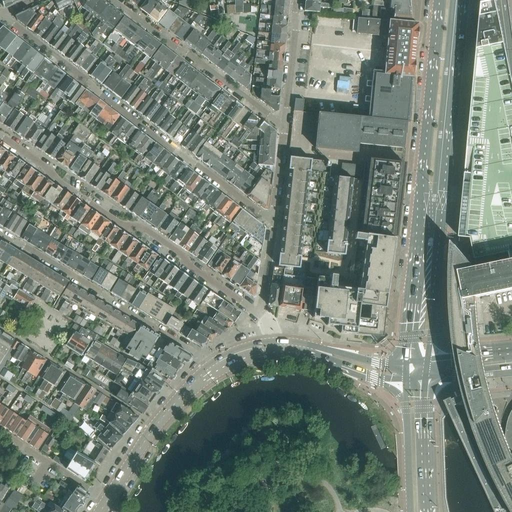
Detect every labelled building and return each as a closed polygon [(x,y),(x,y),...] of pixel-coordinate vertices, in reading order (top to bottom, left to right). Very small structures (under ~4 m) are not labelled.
[(53,0),(59,10),(60,10),(64,14),(70,12),(67,6),(73,4),(74,3),(72,0),(53,0)] [(82,8),(85,4),(88,0),(77,0),(82,3),(81,6),(77,3),(75,5),(78,14),(83,8),(82,8)] [(88,0),(85,4),(82,8),(83,8),(86,11),(82,15),(85,20),(99,0),(88,0)] [(108,5),(101,0),(99,0),(85,20),(86,24),(92,16),(97,19),(108,5)] [(146,0),(139,9),(148,16),(160,0),(157,0),(157,1),(155,0),(146,0)] [(161,0),(160,0),(148,16),(157,22),(167,9),(173,2),(170,1),(167,0),(166,0),(163,5),(160,3),(162,0),(161,0)] [(177,0),(178,4),(190,9),(189,0),(177,0)] [(275,2),(274,7),(288,8),(289,0),(261,0),(262,0),(275,2)] [(385,0),(384,6),(384,8),(380,8),(380,17),(388,18),(389,13),(393,14),(393,18),(412,20),(409,0),(385,0)] [(468,148),(465,172),(464,189),(463,195),(462,203),(459,237),(471,239),(472,243),(475,259),(509,252),(511,261),(511,260),(511,30),(507,0),(501,0),(496,1),(495,1),(488,3),(482,4),(473,97),(470,125),(468,144),(468,148)] [(53,1),(46,8),(49,10),(54,4),(53,1)] [(332,4),(320,3),(305,1),(304,11),(314,12),(331,14),(332,4)] [(243,13),(243,4),(240,4),(238,3),(234,3),(235,5),(235,12),(235,14),(243,13)] [(115,10),(108,5),(97,19),(100,21),(91,33),(93,37),(94,38),(115,10)] [(235,5),(226,6),(227,14),(233,14),(235,14),(235,12),(235,5)] [(269,10),(268,15),(288,17),(288,8),(274,7),(261,5),(261,9),(269,10)] [(26,27),(42,7),(42,6),(39,10),(36,8),(32,12),(29,10),(15,16),(17,20),(26,27)] [(167,30),(183,8),(178,6),(173,14),(168,11),(159,23),(167,30)] [(46,9),(42,7),(26,27),(34,33),(45,18),(49,13),(45,10),(46,9)] [(181,20),(188,10),(183,8),(167,30),(175,36),(185,23),(181,20)] [(58,11),(57,10),(53,15),(48,21),(45,18),(34,33),(41,38),(57,16),(60,13),(58,12),(58,11)] [(122,16),(115,10),(94,38),(97,40),(107,27),(111,30),(122,16)] [(219,17),(219,15),(218,15),(218,10),(210,10),(211,17),(218,21),(219,17)] [(273,20),(272,24),(287,26),(288,17),(268,15),(260,14),(260,18),(273,20)] [(57,16),(41,38),(48,44),(63,24),(59,20),(60,18),(57,16)] [(124,17),(113,31),(117,34),(114,37),(112,40),(109,45),(108,44),(106,47),(110,50),(131,23),(124,17)] [(384,21),(381,20),(377,20),(358,18),(356,33),(388,37),(384,75),(375,74),(371,119),(406,122),(409,122),(412,78),(413,78),(416,40),(417,39),(418,24),(393,21),(388,21),(384,21)] [(76,24),(74,20),(70,21),(72,23),(64,34),(60,31),(49,45),(57,51),(75,26),(76,24)] [(85,27),(82,21),(76,24),(75,26),(57,51),(64,56),(75,42),(70,38),(75,32),(77,33),(76,32),(80,35),(82,32),(85,27)] [(175,36),(184,42),(197,25),(192,21),(189,26),(185,23),(175,36)] [(138,28),(131,23),(110,50),(113,52),(123,39),(128,42),(138,28)] [(272,28),(271,34),(286,35),(287,26),(272,24),(259,23),(259,27),(272,28)] [(192,49),(200,55),(209,44),(221,28),(217,24),(206,39),(202,36),(192,49)] [(184,42),(192,49),(202,36),(197,32),(200,28),(197,25),(184,42)] [(0,43),(9,32),(3,27),(0,29),(0,43)] [(146,34),(138,28),(128,42),(131,45),(121,58),(125,61),(146,34)] [(17,38),(9,32),(0,43),(0,49),(1,48),(5,51),(17,38)] [(86,36),(82,32),(80,35),(75,40),(77,41),(65,57),(72,63),(84,48),(80,44),(86,36)] [(271,37),(271,43),(285,44),(286,35),(271,34),(258,32),(258,36),(271,37)] [(138,50),(142,53),(153,39),(146,34),(125,61),(124,61),(128,63),(138,50)] [(224,37),(222,35),(213,47),(209,44),(200,55),(208,60),(216,49),(217,47),(224,37)] [(248,36),(245,40),(252,45),(253,43),(255,41),(255,38),(248,36)] [(23,43),(17,38),(5,51),(8,54),(2,62),(6,65),(23,43)] [(208,60),(215,66),(223,55),(234,41),(231,38),(220,52),(216,49),(208,60)] [(142,53),(145,55),(141,61),(140,61),(135,68),(133,71),(137,74),(139,71),(140,72),(160,45),(153,39),(142,53)] [(95,41),(88,51),(84,48),(73,63),(80,68),(99,43),(95,41)] [(270,47),(270,52),(284,53),(285,44),(271,43),(258,41),(257,45),(270,47)] [(19,63),(30,48),(23,43),(6,65),(9,68),(15,60),(19,63)] [(95,56),(102,46),(99,43),(80,68),(87,74),(98,59),(95,56)] [(169,51),(161,45),(151,60),(155,63),(144,75),(148,78),(169,51)] [(30,48),(19,63),(22,65),(14,74),(19,78),(20,76),(37,53),(30,48)] [(222,71),(234,55),(234,54),(238,50),(235,48),(232,51),(227,57),(223,55),(215,66),(222,71)] [(269,56),(269,61),(283,62),(284,53),(270,52),(257,50),(256,54),(269,56)] [(166,71),(176,57),(169,51),(148,78),(152,81),(162,68),(165,70),(166,71)] [(246,54),(242,51),(238,57),(235,54),(234,55),(222,71),(229,77),(238,65),(237,65),(246,54)] [(37,53),(20,76),(23,78),(29,71),(33,73),(44,59),(37,53)] [(119,64),(122,61),(115,55),(112,59),(96,81),(103,86),(113,72),(114,71),(110,67),(115,61),(119,64)] [(112,59),(108,56),(104,63),(100,60),(88,75),(96,81),(112,59)] [(162,91),(183,62),(184,62),(176,57),(166,71),(165,70),(161,77),(165,80),(163,82),(163,81),(161,83),(157,80),(154,85),(157,88),(161,91),(162,91)] [(51,64),(44,59),(33,73),(26,82),(29,85),(32,82),(31,82),(36,76),(40,79),(51,64)] [(245,71),(249,66),(252,66),(253,59),(251,59),(247,65),(245,63),(242,68),(238,65),(229,77),(236,82),(245,71)] [(268,65),(268,70),(282,71),(283,62),(269,61),(256,60),(255,63),(268,65)] [(183,62),(162,91),(161,91),(165,93),(176,79),(180,82),(191,68),(183,62)] [(58,69),(51,64),(40,79),(43,81),(38,88),(34,85),(32,88),(39,94),(42,90),(58,69)] [(130,69),(131,68),(127,65),(126,65),(120,73),(120,72),(118,75),(113,72),(103,86),(111,93),(130,69)] [(0,87),(2,85),(6,79),(6,80),(10,73),(1,66),(0,68),(0,87)] [(180,97),(198,73),(191,68),(180,82),(184,85),(177,94),(180,97)] [(58,69),(42,90),(45,93),(49,87),(53,90),(65,74),(58,69)] [(130,69),(111,93),(120,99),(133,83),(127,78),(132,71),(130,69)] [(267,74),(267,78),(281,80),(282,71),(268,70),(255,69),(254,73),(267,74)] [(250,75),(245,71),(236,82),(249,92),(250,85),(249,84),(250,75)] [(198,73),(180,97),(178,100),(181,103),(186,95),(186,96),(190,99),(195,93),(205,79),(198,73)] [(147,80),(140,75),(138,79),(141,81),(137,88),(133,85),(122,100),(129,106),(147,81),(147,80)] [(67,98),(78,84),(66,76),(52,95),(53,97),(56,93),(64,99),(66,97),(67,98)] [(266,88),(270,88),(280,89),(281,80),(254,77),(254,81),(266,82),(266,88)] [(192,111),(212,84),(205,79),(195,93),(198,95),(194,101),(193,101),(187,108),(192,111)] [(151,89),(154,86),(147,81),(129,106),(135,111),(147,95),(143,93),(148,87),(151,89)] [(67,98),(66,97),(64,99),(63,100),(66,103),(67,102),(71,105),(69,107),(68,106),(63,112),(67,114),(86,90),(78,84),(67,98)] [(212,84),(192,111),(195,115),(201,107),(200,106),(205,100),(209,104),(220,90),(212,84)] [(34,90),(30,87),(25,94),(29,96),(34,90)] [(270,88),(266,88),(261,87),(260,93),(252,92),(252,94),(267,105),(269,103),(270,88)] [(161,91),(157,88),(150,98),(147,96),(135,111),(142,116),(160,92),(161,91)] [(280,89),(270,88),(269,103),(267,105),(275,112),(278,111),(280,89)] [(0,107),(0,123),(3,126),(21,99),(26,92),(22,89),(19,93),(16,90),(8,101),(10,102),(7,106),(3,103),(0,107)] [(86,90),(75,104),(78,106),(73,113),(73,112),(70,116),(74,120),(92,95),(86,90)] [(200,118),(208,124),(228,96),(221,91),(210,105),(214,108),(211,112),(208,117),(204,114),(200,118)] [(164,94),(160,92),(142,116),(149,121),(160,106),(157,103),(164,94)] [(92,95),(74,120),(79,124),(83,120),(81,118),(85,112),(88,114),(99,100),(92,95)] [(157,128),(177,102),(169,96),(160,110),(150,122),(157,128)] [(236,102),(228,96),(208,124),(215,130),(218,126),(214,123),(221,113),(225,116),(236,102)] [(304,100),(295,99),(293,111),(302,112),(304,100)] [(81,125),(88,130),(95,120),(106,106),(99,100),(88,114),(92,117),(87,123),(84,120),(81,125)] [(158,128),(165,133),(175,119),(172,117),(173,115),(174,115),(181,106),(177,102),(158,128)] [(236,102),(225,116),(229,119),(224,125),(217,133),(221,136),(243,107),(236,102)] [(112,111),(106,106),(95,120),(98,122),(91,131),(95,134),(112,111)] [(16,107),(9,118),(3,126),(13,133),(13,132),(26,113),(16,107)] [(243,107),(221,136),(225,139),(236,124),(240,127),(251,113),(243,107)] [(60,111),(51,122),(61,129),(64,125),(69,118),(60,111)] [(119,116),(112,111),(95,134),(102,139),(104,136),(101,133),(105,127),(109,130),(119,116)] [(165,133),(171,139),(191,113),(188,111),(184,117),(184,116),(179,122),(175,119),(165,133)] [(26,113),(13,132),(23,139),(36,120),(26,113)] [(171,139),(179,144),(189,132),(190,130),(185,127),(194,116),(191,113),(171,139)] [(242,136),(246,138),(260,120),(252,114),(243,126),(247,129),(242,136)] [(404,148),(406,122),(371,119),(318,114),(315,148),(356,152),(357,145),(404,148)] [(129,123),(120,117),(109,132),(114,136),(112,139),(111,139),(108,142),(112,145),(118,138),(129,123)] [(36,120),(23,139),(33,146),(46,127),(36,120)] [(207,126),(199,120),(198,122),(202,125),(195,133),(192,131),(181,145),(188,151),(207,126)] [(260,120),(248,136),(275,139),(275,134),(276,134),(275,131),(260,120)] [(137,130),(129,123),(118,138),(126,144),(137,130)] [(81,125),(79,124),(71,134),(73,135),(69,142),(67,141),(54,160),(57,162),(57,163),(64,167),(67,169),(85,144),(88,140),(91,134),(92,133),(88,130),(81,125)] [(54,160),(67,141),(61,137),(65,132),(64,131),(67,127),(64,125),(61,129),(54,138),(55,138),(44,154),(54,160)] [(211,129),(207,126),(188,151),(195,156),(206,142),(202,139),(207,133),(208,133),(211,129)] [(145,136),(137,130),(126,144),(125,145),(134,151),(138,145),(145,136)] [(44,154),(55,138),(54,138),(46,132),(35,147),(44,154)] [(220,138),(213,133),(206,142),(195,156),(202,162),(220,138)] [(91,134),(88,140),(92,143),(96,138),(91,134)] [(154,143),(145,136),(138,145),(134,151),(142,158),(154,143)] [(274,147),(275,139),(248,136),(245,140),(256,141),(256,146),(274,147)] [(225,142),(220,138),(202,162),(209,167),(220,154),(216,150),(220,144),(222,146),(225,142)] [(237,140),(234,144),(239,148),(242,144),(237,140)] [(67,170),(77,176),(95,149),(100,143),(97,141),(91,149),(85,144),(67,169),(67,170)] [(163,150),(155,144),(142,161),(141,160),(139,162),(143,165),(147,160),(150,163),(148,166),(149,167),(163,150)] [(232,147),(229,144),(211,168),(218,174),(229,159),(225,156),(232,147)] [(243,144),(241,147),(251,150),(259,150),(259,155),(274,156),(274,147),(256,146),(243,144)] [(106,158),(95,149),(77,176),(88,184),(99,169),(99,168),(106,158)] [(170,155),(163,150),(149,167),(146,171),(150,174),(153,170),(152,170),(155,166),(158,168),(156,171),(157,172),(170,155)] [(15,158),(5,152),(0,159),(0,175),(2,177),(15,158)] [(273,166),(274,156),(259,155),(247,152),(246,154),(251,155),(251,156),(253,157),(253,158),(258,159),(258,165),(265,165),(273,166)] [(243,155),(241,153),(234,163),(229,159),(218,174),(225,179),(243,155)] [(178,161),(170,155),(157,172),(153,178),(157,181),(163,172),(168,176),(178,161)] [(247,158),(243,155),(225,179),(227,181),(232,185),(243,170),(239,167),(242,162),(243,163),(247,158)] [(300,169),(300,167),(310,168),(311,160),(290,157),(288,168),(300,169)] [(15,158),(2,177),(11,183),(24,164),(15,158)] [(395,237),(404,163),(365,159),(356,233),(395,237)] [(315,280),(317,280),(317,277),(327,279),(327,278),(329,278),(329,275),(336,276),(335,279),(336,279),(335,283),(340,284),(341,280),(340,280),(340,279),(346,280),(352,280),(356,240),(353,240),(354,234),(356,234),(362,180),(329,176),(331,162),(311,160),(310,168),(300,167),(300,169),(299,180),(297,191),(296,202),(295,212),(294,223),(293,234),(291,245),(290,255),(289,267),(285,267),(284,269),(284,275),(315,279),(315,280)] [(164,187),(168,191),(186,167),(178,161),(168,176),(170,178),(164,187)] [(258,165),(253,162),(249,168),(250,169),(247,173),(243,170),(232,185),(239,190),(258,165)] [(360,166),(342,164),(342,165),(341,174),(359,176),(360,167),(360,166)] [(12,184),(22,191),(35,172),(25,165),(12,184)] [(100,170),(90,185),(100,192),(110,177),(116,167),(112,165),(108,170),(108,169),(105,173),(100,170)] [(239,190),(246,195),(258,181),(254,177),(261,167),(258,165),(239,190)] [(255,202),(263,209),(267,209),(271,182),(272,176),(272,173),(273,169),(273,166),(265,165),(258,165),(261,167),(265,170),(258,181),(246,195),(254,202),(255,202)] [(100,192),(109,198),(122,179),(128,169),(124,167),(115,180),(110,177),(100,192)] [(168,191),(176,196),(194,173),(186,167),(168,191)] [(288,168),(287,179),(299,180),(300,169),(288,168)] [(25,193),(31,197),(33,193),(44,178),(35,172),(22,191),(19,195),(15,200),(20,203),(24,197),(23,196),(25,193)] [(194,173),(176,196),(184,202),(184,201),(187,197),(183,194),(186,190),(190,193),(191,193),(202,179),(194,173)] [(128,212),(139,196),(133,192),(141,180),(137,177),(134,183),(130,187),(129,189),(118,205),(128,212)] [(53,184),(44,178),(33,193),(42,199),(53,184)] [(118,205),(129,189),(121,184),(123,180),(122,179),(119,183),(109,198),(118,205)] [(191,193),(190,193),(187,197),(184,201),(187,204),(191,199),(196,202),(209,185),(202,179),(191,193)] [(287,179),(286,190),(297,191),(299,180),(287,179)] [(40,203),(48,209),(62,191),(53,184),(42,199),(40,203)] [(209,185),(196,202),(192,207),(195,210),(202,202),(206,205),(217,191),(209,185)] [(286,190),(285,200),(296,202),(297,191),(286,190)] [(71,196),(62,191),(49,208),(47,212),(44,216),(43,219),(48,222),(48,221),(52,224),(58,215),(71,196)] [(225,197),(217,191),(206,205),(200,213),(203,216),(210,208),(214,211),(225,197)] [(138,218),(154,195),(150,193),(145,200),(139,196),(128,212),(135,216),(138,218)] [(148,225),(158,209),(153,206),(158,198),(154,195),(138,218),(148,225)] [(58,215),(67,221),(80,203),(71,196),(58,215)] [(233,203),(225,197),(212,213),(217,217),(212,223),(215,225),(216,224),(233,203)] [(0,212),(0,225),(2,227),(11,212),(6,210),(12,200),(9,198),(3,208),(0,212)] [(285,200),(284,211),(295,212),(296,202),(285,200)] [(80,203),(67,221),(77,227),(89,209),(80,203)] [(240,209),(233,203),(216,224),(220,226),(225,219),(229,223),(240,209)] [(157,232),(168,216),(163,213),(167,208),(162,204),(158,209),(148,225),(151,227),(157,232)] [(195,221),(199,215),(190,209),(185,215),(195,221)] [(34,210),(32,213),(35,215),(42,219),(43,219),(44,216),(34,210)] [(78,228),(87,235),(100,217),(91,210),(78,228)] [(232,226),(239,231),(250,216),(242,210),(228,228),(230,229),(232,226)] [(284,211),(282,222),(294,223),(295,212),(284,211)] [(2,227),(10,232),(19,218),(11,212),(2,227)] [(157,232),(167,238),(180,219),(170,213),(168,216),(157,232)] [(28,243),(36,230),(43,220),(35,215),(33,218),(37,221),(33,228),(29,225),(21,238),(28,243)] [(245,240),(258,222),(250,216),(239,231),(245,236),(241,242),(243,243),(245,240)] [(110,223),(100,217),(87,235),(91,237),(84,247),(88,249),(90,250),(96,241),(97,241),(110,223)] [(10,232),(19,237),(28,223),(19,218),(10,232)] [(178,246),(189,230),(182,226),(187,220),(183,218),(168,240),(178,246)] [(245,240),(251,245),(252,244),(253,245),(249,250),(260,259),(265,229),(263,226),(258,222),(245,240)] [(282,222),(281,233),(293,234),(294,223),(282,222)] [(109,245),(119,230),(110,223),(97,241),(96,241),(90,250),(92,251),(101,257),(104,251),(96,247),(101,240),(109,245)] [(178,246),(187,252),(198,237),(192,233),(195,229),(191,227),(189,230),(178,246)] [(52,239),(44,252),(51,257),(59,244),(56,242),(62,232),(58,229),(55,233),(52,239)] [(36,248),(44,234),(36,230),(28,243),(36,248)] [(119,230),(109,245),(106,249),(108,250),(115,255),(129,236),(119,230)] [(36,248),(44,252),(52,239),(55,233),(52,231),(49,237),(44,234),(36,248)] [(207,266),(220,275),(233,256),(226,251),(234,239),(227,233),(221,242),(222,243),(207,266)] [(281,233),(280,243),(291,245),(293,234),(281,233)] [(384,317),(385,313),(384,312),(384,309),(385,309),(389,282),(395,239),(365,235),(365,236),(356,234),(354,234),(353,240),(356,240),(362,241),(364,242),(363,250),(358,290),(334,287),(335,279),(329,278),(327,278),(327,279),(327,281),(317,280),(313,318),(327,319),(326,325),(340,327),(340,333),(355,335),(355,334),(356,334),(356,335),(369,336),(368,336),(370,337),(376,345),(379,343),(380,345),(386,340),(384,339),(387,337),(382,332),(383,329),(384,328),(383,328),(383,325),(384,326),(384,324),(383,324),(385,322),(386,319),(384,317)] [(138,243),(129,236),(115,255),(111,261),(115,264),(122,254),(127,258),(128,258),(138,243)] [(51,257),(59,262),(67,248),(73,239),(69,237),(64,246),(59,244),(51,257)] [(203,240),(198,237),(187,252),(196,258),(207,243),(208,241),(204,238),(203,240)] [(59,262),(67,266),(75,253),(80,244),(73,239),(67,248),(59,262)] [(207,243),(196,258),(205,265),(220,244),(216,241),(212,247),(207,243)] [(511,260),(511,261),(476,268),(452,242),(452,303),(455,355),(455,357),(459,374),(460,382),(463,395),(452,400),(452,398),(444,401),(494,511),(503,511),(455,406),(465,401),(467,408),(468,410),(476,437),(488,465),(502,495),(511,511),(511,453),(507,443),(501,426),(493,394),(486,371),(485,369),(483,355),(481,346),(479,327),(478,306),(477,298),(511,290),(511,260)] [(137,265),(147,249),(138,243),(128,258),(127,258),(120,267),(123,269),(129,259),(137,265)] [(291,245),(280,243),(279,254),(290,255),(291,245)] [(0,258),(0,259),(8,264),(16,250),(8,245),(0,258)] [(67,266),(75,271),(83,258),(88,249),(84,247),(84,246),(78,255),(75,253),(67,266)] [(88,249),(83,258),(75,271),(82,275),(90,262),(87,260),(90,254),(92,251),(90,250),(88,249)] [(157,256),(147,249),(137,265),(130,273),(134,276),(138,271),(137,269),(139,266),(147,271),(157,256)] [(8,264),(17,269),(25,256),(16,250),(8,264)] [(229,281),(242,263),(249,253),(245,250),(239,259),(233,255),(233,256),(220,275),(229,281)] [(90,262),(82,275),(90,280),(98,267),(94,264),(97,258),(98,259),(99,257),(95,254),(90,262)] [(290,255),(279,254),(278,266),(285,267),(289,267),(290,255)] [(17,269),(25,275),(34,261),(25,256),(17,269)] [(168,264),(159,257),(142,282),(146,284),(150,279),(155,282),(158,278),(158,279),(168,264)] [(245,277),(252,267),(257,260),(253,257),(246,266),(242,263),(229,281),(238,287),(245,277)] [(91,281),(100,286),(108,273),(113,265),(104,259),(103,263),(107,265),(104,271),(99,268),(91,281)] [(255,296),(258,275),(260,262),(257,260),(252,267),(255,273),(252,277),(251,276),(248,280),(245,277),(238,287),(252,297),(255,296)] [(25,275),(34,280),(42,266),(34,261),(25,275)] [(100,286),(109,292),(117,278),(112,275),(115,269),(116,270),(118,267),(114,264),(113,265),(108,273),(100,286)] [(178,271),(168,264),(158,279),(158,278),(155,282),(151,288),(156,291),(163,282),(168,285),(178,271)] [(34,280),(42,285),(51,271),(42,266),(34,280)] [(274,306),(278,307),(284,275),(284,269),(273,267),(271,284),(268,305),(269,305),(270,307),(273,307),(274,306)] [(40,299),(44,302),(59,276),(51,271),(42,285),(47,288),(40,299)] [(188,277),(178,271),(168,285),(162,293),(166,296),(169,291),(167,290),(170,287),(177,292),(188,277)] [(110,293),(119,298),(132,277),(127,274),(122,282),(118,279),(110,293)] [(315,280),(315,279),(284,275),(278,307),(279,307),(280,308),(283,309),(284,308),(294,309),(295,310),(298,311),(300,310),(310,311),(315,280)] [(59,276),(44,302),(48,304),(55,292),(60,295),(68,282),(59,276)] [(136,280),(132,277),(119,298),(128,303),(136,290),(131,287),(136,280)] [(198,284),(188,277),(174,296),(182,301),(176,311),(175,310),(170,318),(175,320),(186,304),(185,303),(198,284)] [(129,304),(138,309),(148,294),(149,291),(150,288),(149,290),(148,289),(147,290),(141,287),(143,284),(140,282),(129,304)] [(0,302),(6,292),(14,297),(20,289),(12,284),(9,287),(2,283),(0,286),(0,302)] [(59,312),(62,314),(78,288),(70,283),(61,296),(66,299),(59,312)] [(207,291),(198,284),(185,303),(186,304),(188,305),(191,301),(197,306),(207,291)] [(74,304),(79,307),(87,293),(78,288),(62,314),(66,316),(74,304)] [(159,294),(150,288),(149,291),(148,294),(138,309),(147,315),(157,299),(157,298),(159,294)] [(16,300),(23,304),(19,311),(26,315),(30,309),(36,299),(22,290),(16,300)] [(241,313),(209,292),(205,298),(202,302),(210,307),(232,323),(234,323),(241,313)] [(76,322),(80,325),(95,298),(87,293),(79,307),(83,310),(76,322)] [(91,314),(96,317),(104,303),(95,298),(80,325),(83,327),(91,314)] [(147,315),(156,320),(169,300),(168,299),(166,301),(165,300),(164,303),(157,299),(147,315)] [(165,326),(170,318),(175,310),(178,305),(169,300),(156,320),(165,326)] [(96,317),(104,322),(113,309),(104,303),(96,317)] [(208,317),(226,327),(228,329),(232,323),(227,319),(210,307),(205,315),(208,317)] [(104,322),(113,328),(121,314),(113,309),(104,322)] [(226,327),(208,317),(205,315),(201,313),(200,315),(195,312),(193,314),(196,316),(194,319),(217,333),(220,334),(224,328),(225,329),(226,327)] [(113,328),(121,333),(130,319),(121,314),(113,328)] [(182,325),(183,325),(186,320),(179,315),(175,320),(170,318),(165,326),(177,333),(182,325)] [(22,322),(16,318),(8,331),(15,334),(22,322)] [(211,342),(217,333),(194,319),(191,318),(188,321),(198,327),(195,332),(208,341),(211,342)] [(130,319),(121,333),(130,338),(139,324),(130,319)] [(149,331),(140,325),(125,349),(126,349),(127,347),(131,349),(128,354),(133,357),(149,331)] [(184,337),(189,329),(183,325),(177,333),(184,337)] [(86,331),(82,328),(79,332),(80,333),(79,335),(74,332),(65,346),(73,351),(86,331)] [(87,329),(86,331),(73,351),(81,356),(90,342),(84,338),(89,331),(87,329)] [(208,341),(189,329),(184,337),(201,347),(204,347),(208,341)] [(158,337),(159,337),(149,331),(133,357),(139,361),(142,355),(145,357),(142,363),(143,363),(153,346),(158,337)] [(7,336),(0,346),(0,362),(1,363),(14,340),(7,336)] [(92,362),(102,345),(97,342),(99,337),(96,336),(84,356),(89,360),(86,365),(89,367),(92,362)] [(162,347),(163,346),(166,341),(160,338),(155,346),(156,347),(161,350),(162,347)] [(14,340),(1,363),(0,362),(0,373),(7,363),(19,343),(14,340)] [(162,347),(161,350),(162,351),(163,351),(164,352),(182,363),(183,361),(186,362),(188,362),(190,357),(189,355),(187,354),(170,343),(167,348),(163,346),(162,347)] [(12,357),(21,363),(29,349),(20,344),(12,357)] [(92,362),(101,367),(111,350),(102,345),(92,362)] [(164,352),(163,351),(162,351),(161,350),(156,347),(152,352),(150,355),(159,361),(177,372),(182,363),(164,352)] [(38,355),(29,349),(21,363),(19,367),(22,369),(17,379),(21,381),(38,355)] [(101,367),(109,371),(119,355),(111,350),(101,367)] [(38,355),(21,381),(25,384),(32,375),(36,377),(46,360),(38,355)] [(119,355),(109,371),(117,376),(122,368),(127,360),(119,355)] [(153,370),(155,371),(155,372),(156,372),(171,381),(177,372),(159,361),(150,355),(147,360),(145,365),(148,367),(149,368),(149,367),(153,370)] [(164,382),(154,375),(156,372),(155,372),(155,371),(149,367),(149,368),(148,367),(146,370),(138,364),(127,360),(122,368),(146,384),(157,392),(164,382)] [(58,367),(50,362),(40,377),(45,380),(39,389),(43,392),(58,367)] [(65,372),(58,367),(43,392),(47,394),(53,385),(56,387),(65,372)] [(146,384),(122,368),(117,376),(113,382),(131,394),(130,394),(147,406),(149,404),(157,392),(146,384)] [(77,379),(69,374),(58,391),(62,393),(60,397),(65,400),(77,379)] [(86,385),(77,379),(65,400),(68,402),(70,398),(76,401),(86,385)] [(96,390),(86,385),(75,404),(84,409),(86,405),(91,398),(96,390)] [(115,397),(142,414),(147,406),(130,394),(121,389),(118,394),(115,397)] [(131,426),(139,417),(116,402),(111,400),(106,407),(111,410),(109,412),(131,426)] [(0,422),(9,410),(0,404),(0,422)] [(40,409),(53,418),(55,414),(43,406),(40,409)] [(9,410),(0,422),(0,424),(7,430),(17,416),(9,410)] [(123,435),(131,426),(109,412),(106,417),(99,413),(96,417),(108,425),(110,423),(123,435)] [(51,430),(30,415),(26,422),(16,436),(38,450),(51,430)] [(17,416),(7,430),(16,436),(26,422),(17,416)] [(110,449),(122,437),(108,425),(105,429),(97,422),(94,426),(91,425),(89,425),(84,431),(84,434),(88,437),(95,441),(97,439),(110,449)] [(50,437),(45,444),(50,447),(54,440),(50,437)] [(94,442),(91,440),(82,454),(88,458),(92,461),(100,465),(109,451),(110,449),(97,439),(95,441),(94,442)] [(45,444),(40,452),(44,454),(49,447),(45,444)] [(89,472),(95,463),(92,461),(69,448),(63,457),(71,461),(89,472)] [(84,481),(89,472),(71,461),(68,465),(55,456),(53,460),(84,481)] [(89,493),(74,483),(68,492),(72,494),(83,501),(84,499),(87,499),(89,496),(88,494),(89,493)] [(83,504),(83,501),(72,494),(69,498),(65,496),(63,499),(77,509),(79,506),(81,506),(83,504)] [(75,511),(77,509),(63,499),(60,503),(63,506),(61,510),(64,511),(75,511)] [(46,511),(64,511),(61,510),(54,505),(51,509),(37,500),(34,504),(46,511)]
